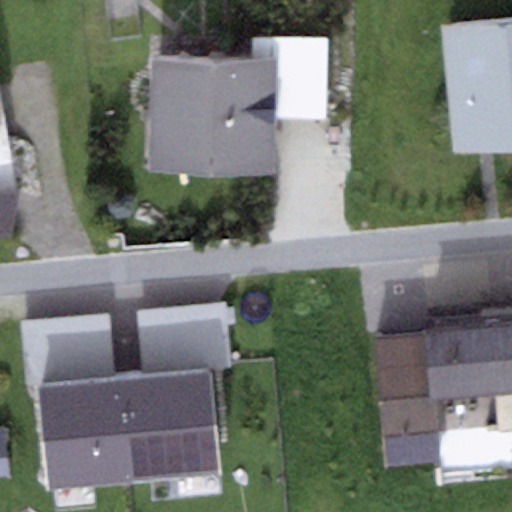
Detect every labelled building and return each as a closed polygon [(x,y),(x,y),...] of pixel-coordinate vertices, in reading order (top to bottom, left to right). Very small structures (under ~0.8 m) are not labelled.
[(511,15),(451,21),(461,124),(502,120),(503,134),(511,133),(511,15)] [(324,33),(258,32),(258,55),(257,80),(270,81),(269,108),(323,109),(324,33)] [(258,55),(159,53),(157,139),(203,140),(203,154),(268,156),(269,108),(270,81),(257,80),(258,55)] [(19,188),(0,190),(0,227),(13,227),(19,188)] [(139,307),(144,367),(208,362),(228,360),(223,300),(139,307)] [(511,309),(428,316),(434,387),(511,380),(511,309)] [(30,377),(42,376),(115,370),(110,311),(26,316),(30,377)] [(144,367),(120,370),(128,467),(217,460),(208,362),(144,367)] [(115,370),(42,376),(51,474),(128,467),(120,370),(115,370)] [(511,386),(496,387),(499,423),(511,422),(511,386)]
